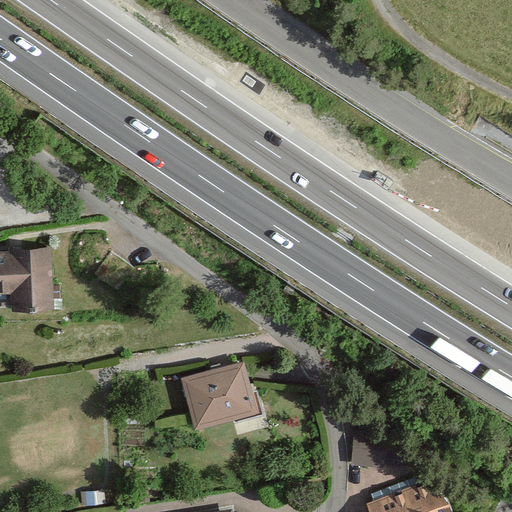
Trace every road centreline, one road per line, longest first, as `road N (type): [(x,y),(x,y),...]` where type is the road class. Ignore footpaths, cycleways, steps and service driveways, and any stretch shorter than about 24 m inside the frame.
road 1 (motorway): [(0,40),(511,378)]
road 2 (motorway): [(511,304),(54,0)]
road 3 (residential): [(333,511),(332,426),(299,351),(248,304),(44,159)]
road 4 (tertiary): [(231,0),(511,183)]
road 5 (unclassified): [(511,95),(399,28),(378,0)]
